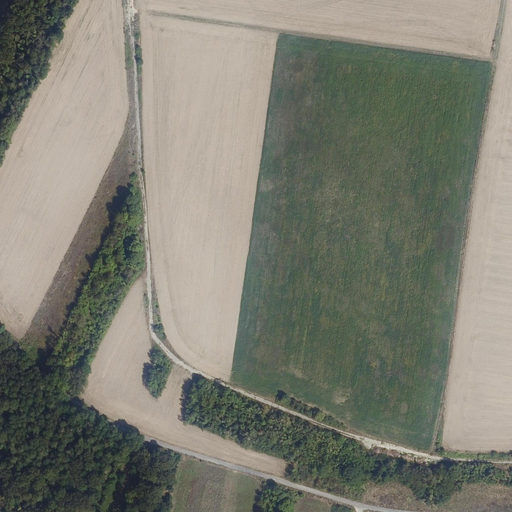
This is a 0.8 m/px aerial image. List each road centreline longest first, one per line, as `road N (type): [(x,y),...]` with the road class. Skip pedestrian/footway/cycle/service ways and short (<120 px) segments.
road 1 (track): [(131,0),(151,329),(160,345),(179,363),(354,437),(420,457),(511,462)]
road 2 (unclassified): [(391,511),(114,426),(65,398),(0,322)]
road 3 (track): [(494,61),(435,457)]
road 4 (track): [(130,10),(494,61)]
